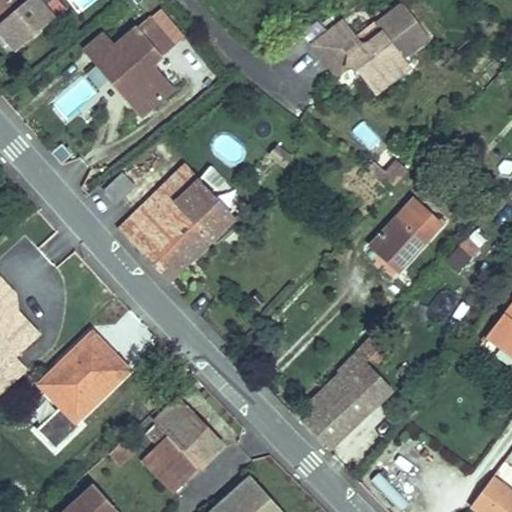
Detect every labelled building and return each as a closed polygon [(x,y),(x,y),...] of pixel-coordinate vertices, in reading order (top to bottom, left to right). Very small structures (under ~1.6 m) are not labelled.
[(0,0),(0,39),(8,51),(46,21),(29,0),(0,0)] [(49,0),(29,0),(46,21),(59,12),(49,0)] [(330,32),(300,58),(328,90),(337,82),(340,81),(344,80),(347,82),(359,96),(376,81),(384,91),(401,76),(394,67),(418,46),(389,13),(363,35),(366,39),(374,48),(360,60),(349,53),(330,32)] [(105,55),(89,68),(118,106),(113,109),(127,128),(160,102),(141,78),(163,61),(140,29),(105,55)] [(366,39),(349,53),(360,60),(374,48),(366,39)] [(96,43),(74,59),(84,71),(105,55),(96,43)] [(80,76),(47,105),(63,123),(96,93),(80,76)] [(359,96),(366,106),(384,91),(376,81),(359,96)] [(349,133),(370,150),(380,138),(358,121),(349,133)] [(169,208),(191,186),(174,169),(152,190),(169,208)] [(377,181),(370,187),(382,198),(399,180),(387,169),(377,181)] [(359,176),(370,187),(377,181),(365,170),(359,176)] [(107,179),(88,197),(100,211),(120,194),(107,179)] [(169,208),(152,190),(102,236),(120,258),(128,267),(153,293),(197,249),(202,254),(219,238),(214,232),(216,231),(205,220),(207,219),(194,206),(203,195),(193,184),(191,186),(169,208)] [(410,208),(366,255),(390,279),(435,232),(410,208)] [(458,274),(487,241),(465,222),(436,255),(458,274)] [(219,238),(225,231),(221,226),(216,231),(214,232),(219,238)] [(0,296),(0,294),(9,287),(0,275),(0,356),(32,329),(10,304),(7,306),(0,296)] [(9,287),(0,294),(0,296),(7,306),(10,304),(9,287)] [(511,295),(475,344),(489,354),(498,343),(511,354),(511,295)] [(104,347),(92,333),(37,381),(57,404),(33,425),(52,447),(76,425),(69,418),(119,375),(99,352),(104,347)] [(124,370),(104,347),(99,352),(119,375),(124,370)] [(367,366),(358,356),(291,423),(328,460),(374,414),(347,386),(363,371),(367,366)] [(389,398),(363,371),(347,386),(374,414),(389,398)] [(138,461),(166,496),(189,477),(165,447),(189,427),(175,410),(151,430),(161,443),(138,461)] [(189,477),(213,456),(189,427),(165,447),(189,477)] [(511,511),(511,493),(489,476),(466,505),(475,511),(511,511)] [(114,511),(94,489),(67,511),(114,511)] [(268,511),(250,489),(222,511),(268,511)]
